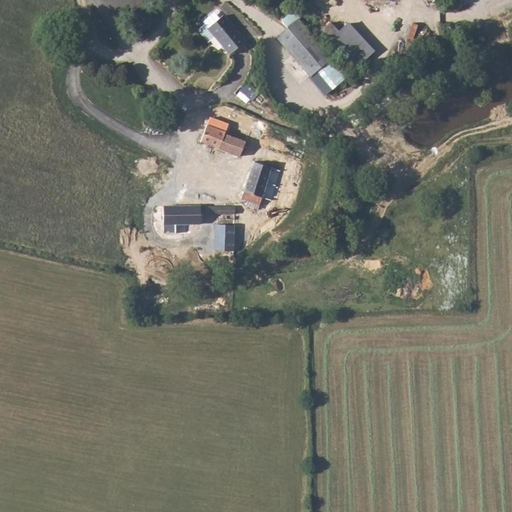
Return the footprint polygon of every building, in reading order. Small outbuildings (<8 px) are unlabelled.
[(157,9),(142,0),(133,15),(146,24),(157,9)] [(309,76),(332,57),(299,18),(301,17),(294,9),(283,18),(283,22),(288,28),(277,37),(309,76)] [(208,28),(231,55),(246,43),(223,15),(208,28)] [(348,21),(339,30),(331,21),(322,29),(359,66),(375,50),(348,21)] [(245,83),(237,94),(248,103),(256,92),(245,83)] [(256,145),(247,141),(232,136),(236,126),(213,117),(203,141),(251,159),(256,145)] [(232,136),(247,141),(250,132),(236,126),(232,136)] [(249,206),(260,210),(267,183),(280,187),(284,176),(271,171),(274,160),(256,155),(249,169),(251,170),(243,198),(250,200),(249,206)] [(164,222),(164,206),(156,206),(157,232),(164,232),(164,222)] [(202,206),(164,206),(164,222),(191,220),(203,220),(203,212),(204,212),(202,206)] [(191,220),(164,222),(164,232),(167,233),(169,270),(185,271),(185,269),(213,268),(213,252),(190,248),(191,220)] [(218,241),(221,252),(243,248),(240,236),(218,241)]
